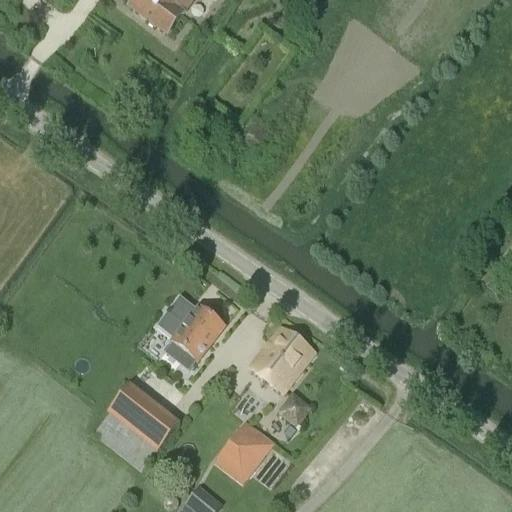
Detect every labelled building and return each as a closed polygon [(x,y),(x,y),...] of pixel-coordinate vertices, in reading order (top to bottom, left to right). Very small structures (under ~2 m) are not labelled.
[(185,1),(185,0),(136,0),(131,8),(167,35),(180,17),(189,4),(185,1)] [(497,298),(511,280),(511,247),(480,284),(497,298)] [(172,343),(191,359),(198,364),(224,330),(199,309),(172,343)] [(283,397),(315,355),(280,329),(249,371),(283,397)] [(310,412),(293,398),(279,416),(297,430),(310,412)] [(142,475),(157,456),(106,415),(90,435),(142,475)] [(243,488),(274,447),(244,425),(213,466),(243,488)] [(219,511),(221,510),(199,493),(182,511),(219,511)]
